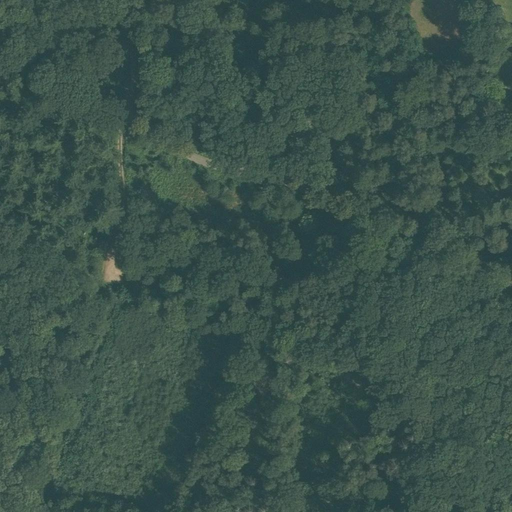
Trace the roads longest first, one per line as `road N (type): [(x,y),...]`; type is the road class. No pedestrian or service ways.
road 1 (residential): [(511,285),(391,208),(183,153),(0,25)]
road 2 (track): [(131,0),(130,95),(119,128),(117,206),(104,272)]
road 3 (track): [(104,272),(83,348),(15,511)]
